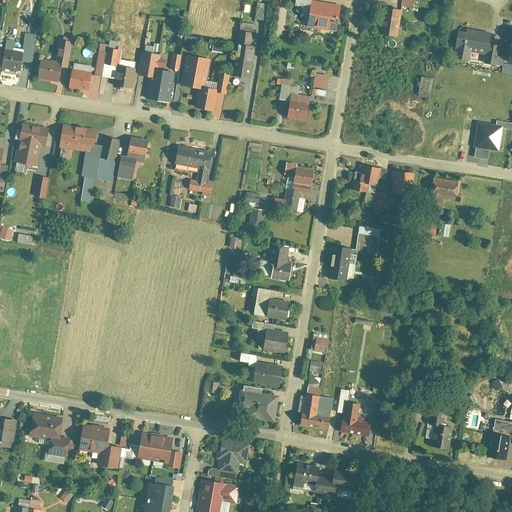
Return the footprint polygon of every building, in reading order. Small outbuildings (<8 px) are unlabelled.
[(338,7),(308,2),(304,27),(334,31),(338,7)] [(404,12),(380,8),(376,35),(400,39),(404,12)] [(230,76),(253,79),(260,35),(238,31),(230,76)] [(485,63),(490,35),(468,31),(467,35),(459,34),(455,57),(485,63)] [(53,64),(33,62),(31,78),(54,82),(56,71),(65,72),(70,43),(57,41),(53,64)] [(22,55),(1,52),(0,58),(0,69),(19,73),(22,55)] [(161,56),(140,53),(135,78),(146,80),(143,103),(167,107),(172,73),(159,71),(161,56)] [(209,61),(184,56),(177,88),(194,91),(191,110),(210,113),(214,89),(204,87),(209,61)] [(114,88),(128,91),(131,69),(118,66),(114,88)] [(77,72),(68,70),(65,88),(86,92),(89,74),(77,72)] [(312,75),(309,97),(325,99),(327,77),(312,75)] [(286,117),(306,121),(309,103),(289,99),(286,117)] [(505,126),(480,121),(476,145),(500,150),(505,126)] [(39,148),(45,148),(49,130),(20,124),(16,143),(21,143),(16,165),(35,169),(39,148)] [(54,145),(91,150),(94,133),(58,127),(54,145)] [(116,163),(120,142),(102,139),(97,159),(116,163)] [(124,154),(145,157),(147,143),(127,140),(124,154)] [(208,175),(212,152),(175,146),(171,168),(208,175)] [(375,190),(378,169),(360,165),(356,188),(375,190)] [(287,185),(313,189),(315,171),(290,167),(287,185)] [(388,193),(409,197),(413,176),(391,172),(388,193)] [(35,179),(31,197),(43,199),(47,181),(35,179)] [(429,179),(425,197),(453,202),(456,183),(429,179)] [(386,195),(374,194),(372,209),(383,211),(386,195)] [(357,228),(353,252),(374,256),(376,244),(372,243),(373,238),(377,238),(378,230),(357,228)] [(268,247),(263,279),(284,282),(288,250),(268,247)] [(328,251),(326,263),(348,267),(350,254),(328,251)] [(326,263),(323,277),(346,281),(348,267),(326,263)] [(287,323),(290,304),(266,300),(263,318),(287,323)] [(315,332),(311,350),(327,354),(330,335),(315,332)] [(261,334),(258,350),(284,354),(286,337),(261,334)] [(252,364),(248,383),(279,388),(283,368),(252,364)] [(245,418),(272,422),(276,395),(236,390),(233,407),(246,409),(245,418)] [(297,426),(327,430),(329,417),(315,415),(317,397),(303,395),(297,426)] [(339,434),(367,439),(369,423),(356,421),(358,407),(343,405),(341,419),(339,434)] [(0,444),(11,447),(14,421),(0,418),(0,414),(1,409),(0,408),(0,444)] [(28,415),(25,437),(46,441),(44,454),(64,457),(66,443),(58,441),(61,421),(28,415)] [(431,425),(427,446),(444,449),(448,428),(431,425)] [(76,430),(74,449),(94,452),(93,465),(115,470),(118,445),(107,444),(109,434),(76,430)] [(489,435),(485,457),(503,459),(505,437),(489,435)] [(139,436),(136,460),(166,464),(168,451),(170,440),(139,436)] [(216,441),(213,458),(211,471),(236,477),(238,467),(248,468),(251,448),(216,441)] [(177,470),(181,453),(168,451),(165,468),(177,470)] [(290,465),(287,481),(309,486),(312,469),(290,465)] [(328,488),(349,492),(352,474),(331,471),(328,488)] [(205,480),(200,506),(218,510),(220,496),(231,498),(233,485),(205,480)] [(111,481),(100,487),(105,493),(115,487),(111,481)] [(151,483),(148,500),(170,504),(172,487),(151,483)] [(66,503),(72,495),(65,491),(59,499),(66,503)] [(111,502),(106,499),(101,507),(107,511),(111,502)] [(168,511),(170,504),(148,500),(145,511),(168,511)]
